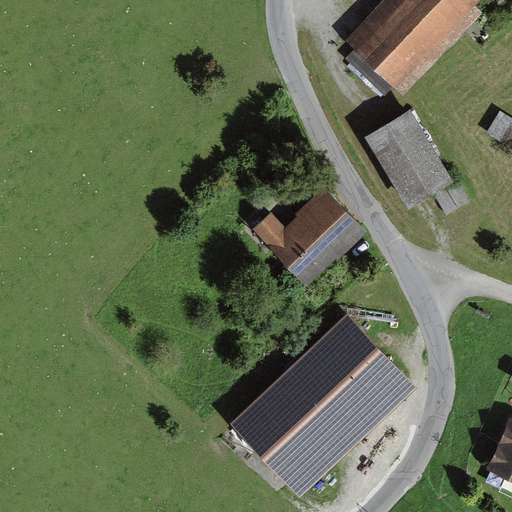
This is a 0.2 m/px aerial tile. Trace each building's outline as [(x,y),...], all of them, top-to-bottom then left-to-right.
[(395,0),(354,40),(405,92),(499,0),(395,0)] [(365,131),(410,204),(433,190),(455,176),(411,103),(365,131)] [(511,152),(511,121),(500,114),(486,136),(511,152)] [(469,200),(455,176),(433,190),(447,213),(469,200)] [(308,281),(337,253),(339,255),(368,228),(325,182),(296,210),(298,211),(286,223),(271,208),(254,224),(308,281)] [(230,418),(300,492),(418,383),(348,308),(230,418)] [(511,422),(494,463),(511,471),(511,422)]
